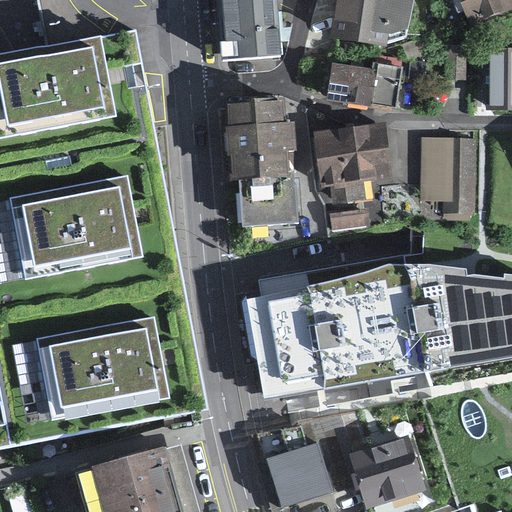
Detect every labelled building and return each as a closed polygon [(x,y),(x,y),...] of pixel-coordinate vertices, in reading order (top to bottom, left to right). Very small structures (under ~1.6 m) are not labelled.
[(277,0),(223,0),(228,66),(281,63),(277,0)] [(414,0),(340,0),(333,47),(389,55),(391,41),(408,44),(414,0)] [(511,0),(459,0),(472,31),(511,15),(511,0)] [(100,39),(0,58),(0,456),(206,416),(199,383),(133,50),(130,33),(100,39)] [(468,50),(448,49),(447,82),(468,83),(468,50)] [(511,54),(494,53),(490,111),(511,111),(511,54)] [(369,75),(336,71),(332,103),(398,111),(404,69),(370,65),(369,75)] [(287,105),(232,110),(242,232),(297,227),(295,201),(289,127),(287,105)] [(386,134),(319,141),(325,190),(334,189),(336,205),(376,201),(374,181),(391,179),(386,134)] [(478,142),(425,142),(424,201),(448,201),(448,220),(478,220),(478,142)] [(369,212),(330,215),(332,232),(371,229),(369,212)] [(258,303),(276,402),(305,398),(369,388),(381,386),(511,365),(511,283),(397,267),(375,273),(288,295),(258,303)] [(384,511),(430,497),(412,444),(354,463),(370,511),(384,511)] [(295,511),(339,497),(322,449),(271,467),(286,511),(295,511)] [(189,511),(173,454),(81,479),(90,511),(189,511)]
